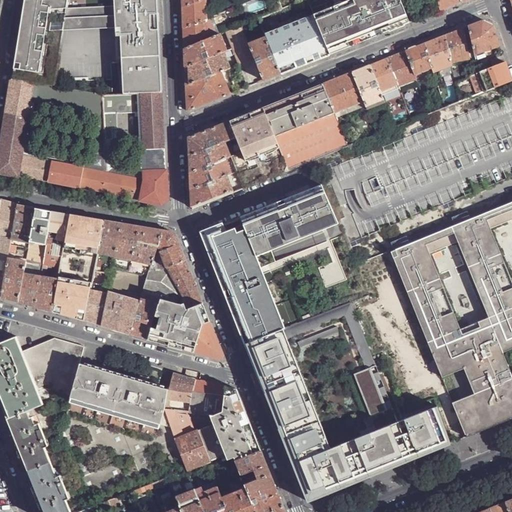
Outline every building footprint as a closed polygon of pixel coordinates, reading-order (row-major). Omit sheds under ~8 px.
[(32,83),(56,87),(59,65),(56,64),(60,28),(64,28),(63,7),(119,4),(120,26),(116,26),(116,36),(121,35),(122,62),(118,62),(119,95),(141,94),(161,93),(161,89),(158,34),(158,31),(156,0),(25,0),(13,80),(32,83)] [(182,0),(183,8),(202,0),(182,0)] [(206,0),(202,0),(183,8),(184,29),(207,19),(206,0)] [(278,0),(269,0),(274,13),(283,10),(278,0)] [(278,0),(283,10),(306,0),(307,0),(312,12),(314,16),(329,55),(349,47),(368,39),(352,0),(278,0)] [(352,0),(368,39),(377,36),(401,26),(409,23),(400,0),(352,0)] [(459,0),(437,0),(440,11),(452,6),(461,3),(459,0)] [(63,7),(64,28),(116,26),(120,26),(119,4),(63,7)] [(312,12),(297,18),(299,22),(314,16),(312,12)] [(306,64),(329,55),(314,16),(299,22),(297,18),(278,25),(280,29),(265,35),(266,37),(275,61),(280,74),(290,70),(288,67),(294,64),(296,68),(306,64)] [(207,19),(184,29),(185,49),(208,39),(207,19)] [(475,25),(469,27),(474,47),(475,55),(490,50),(500,46),(493,27),(482,22),(475,25)] [(263,31),(265,35),(280,29),(278,25),(263,31)] [(242,26),(226,32),(228,39),(233,49),(235,56),(239,65),(249,61),(255,59),(249,44),(242,26)] [(469,27),(464,29),(468,48),(474,47),(469,27)] [(59,65),(64,28),(60,28),(56,64),(59,65)] [(445,36),(451,63),(471,58),(468,48),(464,29),(452,34),(445,36)] [(208,39),(185,49),(186,67),(224,52),(227,51),(223,41),(221,34),(208,39)] [(434,41),(425,45),(433,69),(434,73),(452,66),(451,63),(445,36),(434,41)] [(255,59),(256,60),(260,58),(262,63),(257,64),(264,81),(271,78),(280,74),(275,61),(266,37),(249,44),(255,59)] [(406,52),(415,75),(433,69),(425,45),(414,49),(406,52)] [(227,51),(224,52),(226,59),(235,56),(233,49),(227,51)] [(475,55),(476,59),(492,55),(490,50),(475,55)] [(224,52),(186,67),(186,86),(222,72),(230,68),(226,59),(224,52)] [(389,59),(399,87),(417,80),(415,75),(406,52),(399,55),(389,59)] [(503,55),(492,60),(494,67),(505,63),(503,55)] [(370,66),(382,96),(400,89),(399,87),(389,59),(378,63),(370,66)] [(505,63),(494,67),(481,73),(488,91),(503,85),(511,82),(508,70),(505,63)] [(359,71),(353,73),(365,102),(366,106),(368,110),(385,104),(382,96),(370,66),(359,71)] [(222,72),(186,86),(188,111),(212,101),(231,94),(226,84),(222,72)] [(337,79),(324,84),(324,85),(335,114),(365,102),(353,73),(337,79)] [(458,94),(460,102),(486,92),(488,91),(481,73),(463,80),(456,83),(458,94)] [(32,83),(13,80),(0,160),(0,171),(18,175),(21,156),(21,151),(29,102),(32,83)] [(511,93),(332,166),(361,238),(511,176),(511,81),(511,82),(511,93)] [(56,87),(32,83),(29,102),(34,103),(98,114),(104,114),(102,95),(97,94),(56,87)] [(282,102),(263,109),(275,137),(335,114),(324,85),(282,102)] [(161,93),(141,94),(142,113),(145,173),(165,172),(161,93)] [(119,95),(102,95),(104,114),(115,114),(137,113),(142,113),(141,94),(119,95)] [(444,104),(446,108),(449,107),(460,102),(458,94),(443,100),(444,104)] [(34,103),(29,102),(21,151),(26,152),(34,103)] [(365,102),(335,114),(337,118),(366,106),(365,102)] [(230,122),(236,138),(242,153),(232,157),(238,172),(242,183),(244,188),(288,170),(275,137),(263,109),(262,109),(248,114),(230,122)] [(428,109),(418,113),(419,118),(426,116),(430,114),(428,109)] [(142,113),(137,113),(139,174),(145,176),(145,173),(142,113)] [(115,114),(104,114),(104,128),(107,128),(111,128),(116,128),(115,114)] [(335,114),(275,137),(288,170),(310,161),(349,146),(337,118),(335,114)] [(230,122),(189,138),(189,156),(225,142),(236,138),(230,122)] [(236,138),(225,142),(231,157),(232,157),(242,153),(236,138)] [(189,156),(190,173),(226,159),(231,157),(225,142),(189,156)] [(26,152),(21,151),(21,156),(107,173),(107,168),(101,166),(26,152)] [(107,173),(21,156),(18,175),(103,192),(107,173)] [(190,173),(191,189),(227,176),(232,174),(226,159),(190,173)] [(112,169),(107,168),(107,173),(145,180),(145,176),(139,174),(112,169)] [(145,173),(145,176),(145,180),(141,200),(160,204),(166,199),(165,172),(145,173)] [(145,180),(107,173),(103,192),(132,198),(141,200),(145,180)] [(191,189),(192,208),(233,191),(227,176),(191,189)] [(247,234),(255,254),(327,226),(337,222),(320,183),(312,186),(239,215),(245,228),(247,234)] [(10,203),(1,200),(0,208),(0,236),(13,239),(18,205),(10,203)] [(511,202),(390,252),(440,377),(462,368),(473,394),(451,403),(465,438),(487,429),(509,419),(507,415),(511,412),(511,202)] [(28,207),(18,205),(13,239),(12,240),(18,241),(30,243),(30,242),(36,208),(28,207)] [(43,210),(36,208),(30,242),(47,245),(53,211),(43,210)] [(59,212),(53,211),(47,245),(44,264),(48,265),(57,266),(61,267),(62,261),(65,242),(70,215),(59,212)] [(87,217),(70,215),(65,242),(99,248),(105,220),(87,217)] [(110,221),(105,220),(99,248),(98,253),(115,256),(122,223),(110,221)] [(256,258),(255,254),(247,234),(238,237),(236,232),(234,226),(225,230),(222,222),(201,230),(229,302),(245,343),(284,328),(279,315),(273,317),(266,299),(272,297),(263,275),(257,277),(251,260),(256,258)] [(122,223),(115,256),(132,260),(133,260),(140,227),(130,225),(122,223)] [(140,227),(133,260),(147,263),(152,264),(159,244),(163,231),(151,228),(140,227)] [(236,232),(238,237),(247,234),(245,228),(236,232)] [(185,260),(175,234),(173,232),(163,231),(159,244),(167,266),(168,266),(185,260)] [(13,239),(0,236),(0,276),(5,277),(9,258),(10,254),(11,245),(12,240),(13,239)] [(65,242),(62,261),(95,267),(97,259),(98,253),(99,248),(65,242)] [(152,264),(145,288),(162,292),(169,294),(183,294),(168,266),(167,266),(159,244),(152,264)] [(12,300),(19,302),(24,274),(26,261),(9,258),(5,277),(2,298),(12,300)] [(263,275),(256,258),(251,260),(257,277),(263,275)] [(187,307),(202,303),(197,289),(185,260),(168,266),(183,294),(185,298),(183,298),(185,302),(187,307)] [(26,261),(24,274),(41,277),(42,272),(44,264),(26,261)] [(92,286),(95,270),(95,267),(62,261),(61,267),(59,280),(92,286)] [(108,290),(111,274),(100,271),(95,270),(92,286),(91,290),(107,293),(108,290)] [(36,307),(41,277),(24,274),(19,302),(27,304),(36,307)] [(46,310),(53,312),(57,292),(59,280),(55,279),(41,277),(36,307),(46,310)] [(91,290),(92,286),(59,280),(57,292),(61,292),(90,298),(91,290)] [(158,304),(162,292),(145,288),(142,299),(158,304)] [(95,323),(101,325),(105,302),(107,293),(91,290),(90,298),(85,321),(95,323)] [(131,333),(138,312),(141,299),(108,290),(107,293),(105,302),(101,325),(114,328),(131,333)] [(57,292),(53,312),(67,316),(85,321),(90,298),(61,292),(57,292)] [(161,297),(149,339),(174,346),(195,352),(203,324),(210,322),(206,311),(202,312),(200,306),(203,305),(202,303),(187,307),(185,302),(182,304),(161,297)] [(279,315),(272,297),(266,299),(273,317),(279,315)] [(131,333),(148,338),(158,304),(142,299),(141,299),(138,312),(131,333)] [(351,302),(284,328),(331,448),(398,422),(374,361),(351,302)] [(207,355),(222,360),(224,357),(210,322),(203,324),(195,352),(207,355)] [(284,328),(245,343),(257,373),(265,393),(283,439),(308,501),(347,486),(397,465),(429,452),(449,444),(436,407),(398,422),(331,448),(284,328)] [(0,343),(0,389),(2,394),(0,394),(0,397),(9,419),(28,411),(30,410),(45,404),(39,390),(23,352),(17,336),(0,343)] [(23,352),(39,390),(45,387),(72,394),(80,363),(85,346),(56,338),(23,352)] [(72,394),(71,397),(161,422),(165,409),(167,389),(167,388),(80,363),(72,394)] [(185,375),(174,372),(172,377),(168,388),(167,388),(167,389),(165,409),(174,410),(188,412),(190,413),(190,412),(195,378),(185,375)] [(222,412),(225,385),(217,383),(195,378),(190,412),(199,413),(204,413),(210,415),(213,415),(222,412)] [(225,385),(222,412),(213,415),(210,415),(214,424),(226,454),(228,459),(229,459),(234,457),(235,460),(261,450),(236,388),(225,385)] [(71,397),(70,400),(160,426),(161,422),(71,397)] [(175,439),(165,409),(161,422),(160,426),(70,400),(60,439),(88,509),(108,501),(115,498),(130,492),(151,484),(159,480),(169,476),(187,468),(175,439)] [(175,439),(184,435),(175,414),(174,410),(165,409),(175,439)] [(29,471),(51,462),(46,448),(43,442),(41,436),(39,430),(36,424),(33,417),(31,418),(28,411),(9,419),(29,471)] [(184,435),(194,431),(188,415),(175,414),(184,435)] [(198,430),(210,460),(221,456),(226,454),(214,424),(198,430)] [(210,460),(198,430),(194,431),(184,435),(175,439),(187,468),(188,469),(210,460)] [(270,475),(261,450),(235,460),(237,464),(241,474),(253,469),(255,474),(256,473),(258,479),(270,475)] [(51,462),(29,471),(45,511),(71,511),(67,500),(64,494),(62,489),(59,483),(57,477),(51,462)] [(281,511),(285,511),(270,475),(258,479),(245,484),(246,487),(256,511),(281,511)] [(159,480),(151,484),(153,489),(161,485),(159,480)] [(130,492),(131,497),(153,489),(151,484),(130,492)] [(227,511),(222,497),(217,486),(204,492),(202,486),(195,488),(204,511),(227,511)] [(256,511),(246,487),(222,497),(227,511),(256,511)] [(204,511),(195,488),(177,496),(181,507),(183,511),(204,511)] [(115,498),(108,501),(110,507),(111,509),(118,506),(115,498)] [(87,509),(88,511),(97,511),(110,507),(108,501),(88,509),(87,509)] [(495,506),(488,509),(489,511),(508,511),(505,503),(495,506)]
